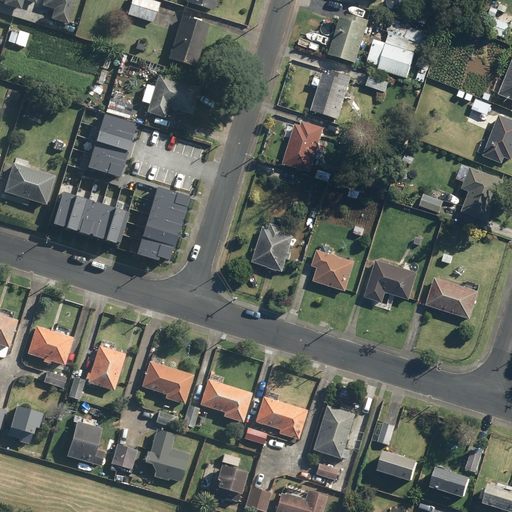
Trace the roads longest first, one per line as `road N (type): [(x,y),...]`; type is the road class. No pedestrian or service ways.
road 1 (residential): [(284,0),(188,305)]
road 2 (residential): [(188,305),(488,397)]
road 3 (residential): [(0,246),(188,305)]
